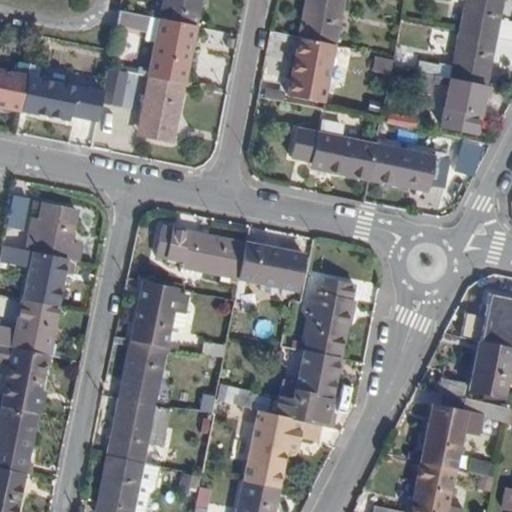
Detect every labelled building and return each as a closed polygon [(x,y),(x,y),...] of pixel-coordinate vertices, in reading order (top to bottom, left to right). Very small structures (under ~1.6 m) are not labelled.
[(166,21),(195,27),(200,0),(163,0),(164,0),(170,1),(166,21)] [(300,38),(333,44),(342,0),(313,0),(313,1),(307,1),(300,38)] [(511,22),(498,20),(501,0),(466,0),(460,32),(511,42),(511,22)] [(117,26),(146,33),(150,17),(120,11),(117,26)] [(149,77),(184,84),(195,27),(166,21),(160,20),(149,77)] [(455,81),(484,87),(491,56),(511,59),(511,42),(460,32),(452,71),(457,72),(455,81)] [(294,96),(322,102),(333,44),(300,38),(292,76),(298,78),(294,96)] [(391,77),(393,69),(394,60),(378,57),(375,73),(391,77)] [(16,74),(29,76),(31,65),(19,62),(16,74)] [(419,72),(431,74),(432,65),(422,63),(419,72)] [(29,76),(40,79),(42,67),(31,65),(29,76)] [(0,108),(21,112),(29,76),(16,74),(0,70),(0,108)] [(71,115),(86,118),(91,89),(40,79),(29,76),(21,112),(70,122),(71,115)] [(289,95),(294,96),(298,78),(292,76),(289,95)] [(143,138),(172,144),(184,84),(149,77),(141,117),(148,118),(143,138)] [(441,127),(475,134),(484,87),(455,81),(454,91),(448,90),(441,127)] [(96,130),(111,133),(117,101),(102,98),(96,130)] [(321,135),(338,139),(340,129),(323,126),(321,135)] [(330,172),(370,179),(377,146),(338,139),(321,135),(296,130),(291,159),(330,167),(330,172)] [(444,189),(449,160),(377,146),(370,179),(408,187),(409,182),(444,189)] [(7,227),(23,230),(29,201),(12,198),(7,227)] [(67,260),(70,249),(77,211),(42,204),(34,240),(27,238),(24,251),(67,260)] [(239,278),(245,243),(171,228),(161,226),(156,255),(181,260),(179,271),(200,275),(201,271),(239,278)] [(246,281),(298,291),(305,255),(245,243),(239,278),(235,298),(242,300),(246,281)] [(58,307),(64,276),(67,260),(24,251),(3,246),(0,260),(0,263),(28,269),(22,300),(58,307)] [(77,262),(78,262),(80,251),(70,249),(67,260),(77,262)] [(64,276),(73,278),(77,262),(67,260),(64,276)] [(304,352),(338,359),(353,285),(325,279),(321,293),(309,291),(305,311),(312,313),(304,352)] [(140,302),(144,302),(148,284),(143,283),(140,302)] [(170,328),(185,331),(188,314),(185,313),(189,297),(177,295),(178,290),(148,284),(144,302),(140,302),(132,341),(166,348),(170,328)] [(485,344),(511,349),(511,297),(490,293),(482,333),(487,334),(485,344)] [(0,314),(15,318),(18,299),(0,295),(0,314)] [(12,348),(48,356),(58,307),(22,300),(15,336),(12,348)] [(0,345),(12,348),(15,336),(2,333),(0,345)] [(125,401),(154,407),(166,348),(132,341),(123,381),(128,382),(125,401)] [(201,355),(223,359),(226,347),(203,342),(201,355)] [(511,409),(511,396),(511,399),(503,397),(507,377),(511,377),(511,358),(510,358),(511,349),(485,344),(483,352),(478,351),(470,390),(483,393),(481,403),(508,409),(511,409)] [(0,407),(0,408),(36,416),(48,356),(12,348),(0,345),(0,362),(9,365),(0,407)] [(336,415),(327,414),(338,359),(304,352),(297,385),(284,382),(276,418),(319,427),(333,430),(336,415)] [(438,394),(463,399),(465,384),(441,379),(438,394)] [(217,405),(251,412),(255,392),(222,385),(217,405)] [(480,419),(505,424),(508,409),(481,403),(467,400),(465,413),(438,406),(434,426),(428,425),(420,462),(454,469),(462,430),(477,433),(480,419)] [(143,464),(147,444),(154,407),(125,401),(121,419),(116,418),(108,456),(143,464)] [(428,425),(434,426),(438,406),(432,405),(428,425)] [(147,444),(161,447),(168,410),(154,407),(147,444)] [(0,470),(24,475),(36,416),(0,408),(0,470)] [(257,414),(255,423),(242,484),(278,491),(287,450),(297,452),(300,438),(316,441),(319,427),(276,418),(257,414)] [(160,467),(143,464),(108,456),(100,495),(105,496),(101,511),(146,511),(150,494),(155,491),(160,467)] [(461,511),(463,507),(447,504),(454,469),(420,462),(409,511),(461,511)] [(0,511),(16,511),(24,475),(0,470),(0,511)] [(197,492),(198,487),(200,478),(185,475),(183,489),(197,492)] [(236,511),(273,511),(278,491),(242,484),(236,511)] [(193,511),(205,511),(210,490),(198,487),(197,492),(193,511)]
